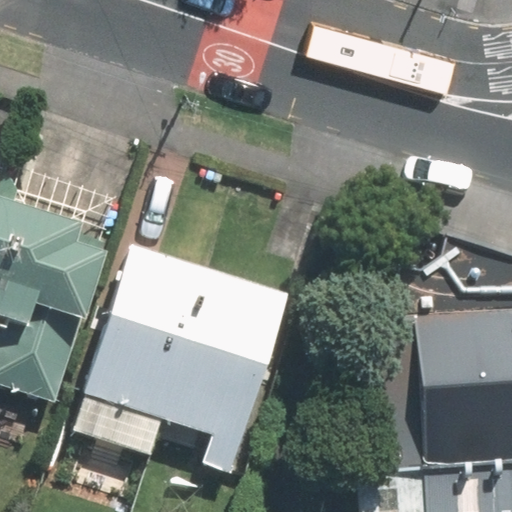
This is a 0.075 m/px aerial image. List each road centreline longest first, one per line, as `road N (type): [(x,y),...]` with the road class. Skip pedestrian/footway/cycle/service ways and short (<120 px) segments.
road 1 (secondary): [(149,0),(349,71)]
road 2 (secondary): [(511,142),(432,120),(349,71)]
road 3 (secondary): [(349,71),(511,61)]
